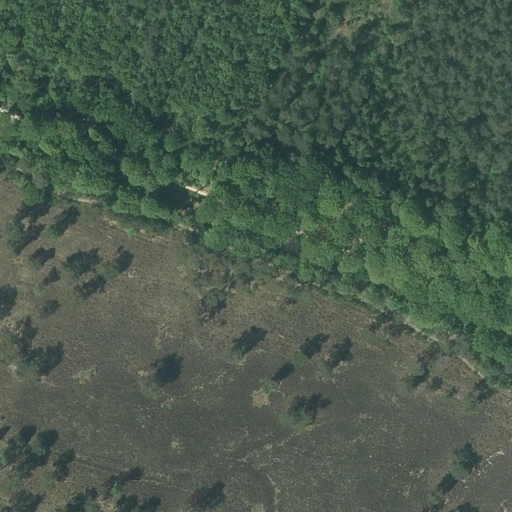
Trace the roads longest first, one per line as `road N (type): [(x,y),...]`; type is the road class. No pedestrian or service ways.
road 1 (track): [(0,117),(511,330)]
road 2 (track): [(57,141),(148,0)]
